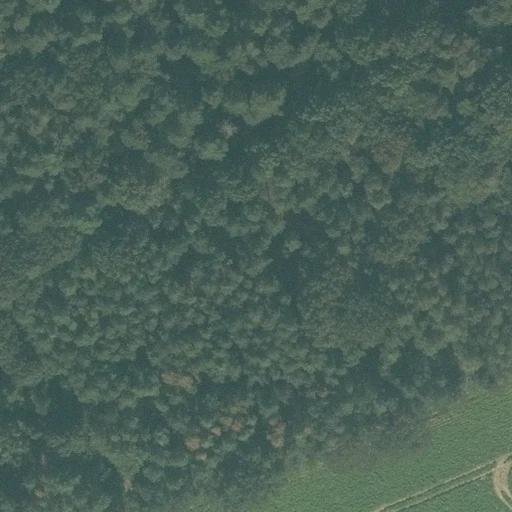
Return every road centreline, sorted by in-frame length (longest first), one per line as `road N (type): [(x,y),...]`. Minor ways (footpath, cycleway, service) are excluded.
road 1 (track): [(468,0),(0,278)]
road 2 (track): [(137,511),(511,368)]
